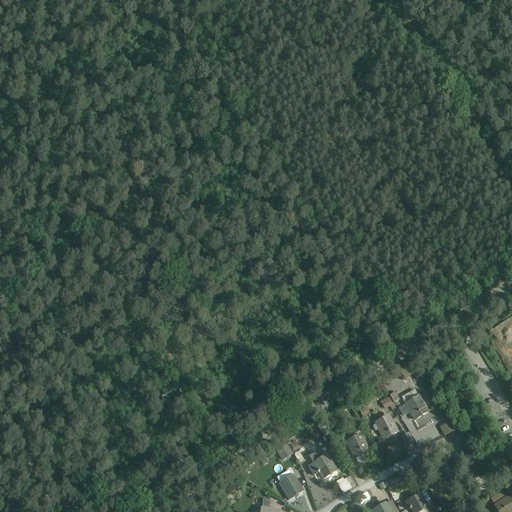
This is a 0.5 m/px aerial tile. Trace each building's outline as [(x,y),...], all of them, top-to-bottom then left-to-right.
[(413,376),(408,367),(400,371),(406,381),(413,376)] [(419,398),(415,392),(403,399),(406,405),(406,406),(399,410),(403,417),(410,413),(415,421),(428,413),(419,398)] [(399,399),(395,393),(390,396),(394,403),(399,399)] [(393,407),(388,398),(381,402),(386,411),(393,407)] [(365,409),(360,412),(363,417),(368,414),(365,409)] [(376,424),(376,425),(374,426),(373,428),(375,431),(377,432),(379,431),(384,440),(398,433),(389,417),(376,424)] [(316,426),(310,428),(314,439),(320,437),(316,426)] [(406,434),(400,437),(404,446),(410,443),(406,434)] [(369,452),(360,436),(347,443),(356,459),(359,465),(366,460),(363,455),(369,452)] [(296,441),(291,444),(295,452),(300,450),(296,441)] [(287,446),(277,452),(281,459),(291,453),(287,446)] [(328,456),(321,460),(317,453),(309,457),(314,465),(309,467),(314,476),(320,473),(324,479),(325,480),(327,482),(329,482),(331,481),(332,479),(331,476),(331,475),(337,472),(328,456)] [(287,501),(291,498),(302,492),(294,476),(282,483),(278,485),(287,501)] [(271,491),(276,487),(272,480),(267,484),(271,491)] [(511,511),(511,499),(510,498),(508,499),(503,492),(500,493),(491,500),(495,507),(498,511),(511,511)] [(422,511),(428,509),(420,495),(406,503),(410,511),(412,510),(412,511),(422,511)] [(398,511),(392,501),(386,504),(372,511),(398,511)]
